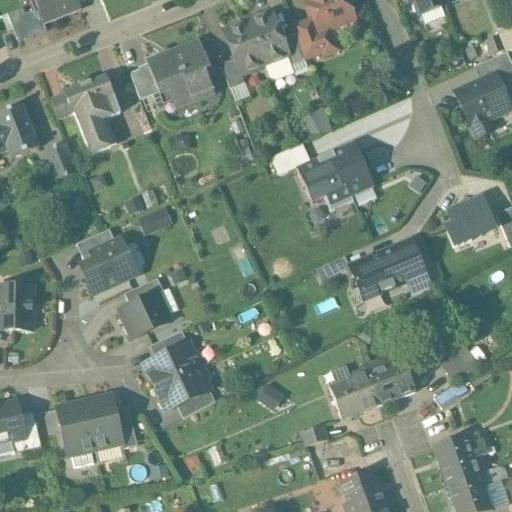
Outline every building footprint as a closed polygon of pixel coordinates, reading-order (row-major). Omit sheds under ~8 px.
[(75,0),(32,0),(37,11),(43,26),(44,26),(61,19),(59,15),(79,7),(75,0)] [(303,0),(312,22),(321,45),(300,53),(304,63),(305,63),(322,56),(323,59),(338,53),(329,31),(355,21),(348,3),(350,2),(350,0),(303,0)] [(410,0),(418,18),(444,8),(441,0),(410,0)] [(22,11),(8,16),(19,44),(46,33),(44,26),(43,26),(37,11),(24,16),(22,11)] [(271,15),(247,24),(264,69),(270,84),(293,75),(290,68),(287,60),(288,60),(281,41),(271,15)] [(312,22),(291,29),(294,36),(300,53),(321,45),(312,22)] [(247,24),(223,34),(233,61),(240,78),(241,78),(264,69),(247,24)] [(511,26),(497,33),(506,55),(511,52),(511,26)] [(294,36),(281,41),(288,60),(287,60),(290,68),(304,63),(300,53),(294,36)] [(182,49),(163,56),(161,61),(162,63),(148,69),(158,95),(168,92),(173,106),(189,100),(191,103),(213,94),(202,67),(206,65),(199,46),(183,52),(182,49)] [(233,61),(220,67),(230,91),(244,86),(241,78),(240,78),(233,61)] [(148,69),(130,77),(140,103),(158,95),(148,69)] [(494,78),(453,96),(470,135),(473,134),(477,144),(492,138),(487,126),(510,116),(494,78)] [(105,79),(64,95),(72,116),(74,115),(80,131),(89,127),(99,153),(110,149),(100,123),(119,116),(105,79)] [(64,95),(50,101),(58,121),(72,116),(64,95)] [(0,152),(6,151),(10,162),(41,151),(25,105),(0,114),(0,152)] [(65,145),(43,155),(56,183),(78,173),(65,145)] [(353,145),(331,156),(350,200),(351,200),(373,190),(353,145)] [(318,166),(298,176),(311,206),(324,201),(330,214),(353,203),(351,200),(350,200),(331,156),(316,162),(318,166)] [(481,201),(448,214),(452,226),(445,229),(453,250),(471,243),(470,240),(493,231),(481,201)] [(511,250),(511,209),(495,217),(510,251),(511,250)] [(159,212),(136,222),(144,240),(167,230),(159,212)] [(77,261),(93,298),(138,280),(122,242),(77,261)] [(395,250),(349,269),(356,285),(355,285),(356,287),(357,287),(363,302),(407,284),(409,283),(400,261),(395,250)] [(429,288),(415,255),(400,261),(409,283),(407,284),(412,295),(429,288)] [(157,282),(124,297),(129,308),(157,296),(157,297),(163,294),(157,282)] [(32,289),(0,288),(0,332),(32,333),(32,289)] [(129,308),(119,314),(132,342),(170,325),(157,297),(157,296),(129,308)] [(181,334),(149,349),(155,362),(187,347),(181,334)] [(155,362),(144,367),(155,391),(201,369),(195,357),(193,359),(187,347),(155,362)] [(464,350),(439,367),(453,386),(478,369),(464,350)] [(401,364),(381,371),(379,366),(363,372),(377,408),(413,395),(401,364)] [(201,369),(155,391),(166,414),(177,409),(209,394),(204,382),(206,381),(201,369)] [(363,372),(347,378),(349,384),(329,391),(340,422),(377,408),(363,372)] [(273,412),(284,399),(269,386),(258,399),(273,412)] [(454,387),(434,401),(441,412),(462,398),(454,387)] [(209,394),(177,409),(182,422),(214,405),(209,394)] [(111,399),(84,405),(94,452),(121,446),(122,446),(116,422),(111,399)] [(16,404),(0,407),(0,446),(12,444),(24,441),(19,418),(16,404)] [(84,405),(56,411),(67,458),(71,457),(74,470),(93,466),(90,453),(94,452),(84,405)] [(32,415),(19,418),(24,441),(12,444),(15,455),(40,450),(32,415)] [(130,419),(116,422),(122,446),(121,446),(122,452),(136,448),(130,419)] [(322,429),(300,436),(305,450),(326,443),(322,429)] [(465,441),(434,452),(447,488),(483,475),(478,459),(472,461),(465,441)] [(371,475),(340,486),(347,506),(341,508),(342,511),(380,511),(384,511),(371,475)] [(483,475),(447,488),(455,511),(490,511),(483,493),(489,491),(483,475)]
